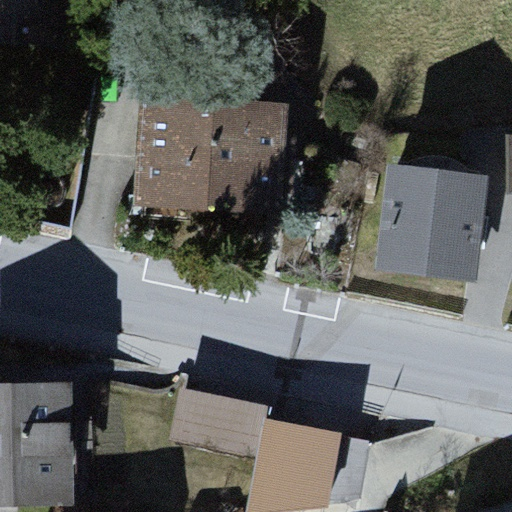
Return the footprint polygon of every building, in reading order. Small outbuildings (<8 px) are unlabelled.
[(69,0),(0,0),(0,63),(63,70),(69,0)] [(293,112),(143,103),(136,214),(286,224),(293,112)] [(488,187),(388,176),(376,282),(476,293),(488,187)] [(79,511),(73,376),(0,379),(0,511),(79,511)] [(336,511),(354,419),(177,385),(163,460),(258,478),(251,511),(336,511)]
